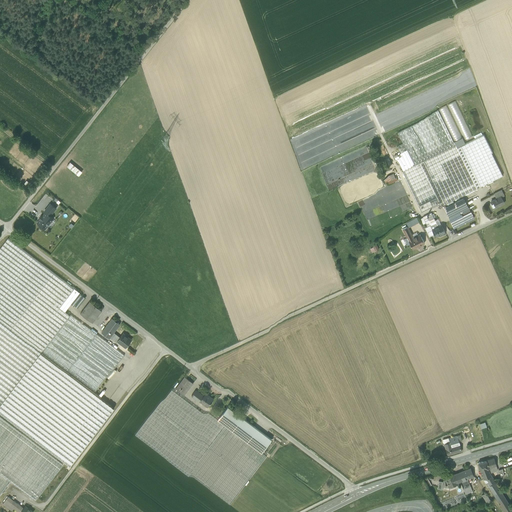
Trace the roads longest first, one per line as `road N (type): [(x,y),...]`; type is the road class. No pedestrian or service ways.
road 1 (residential): [(511,213),(192,365)]
road 2 (residential): [(7,224),(184,0)]
road 3 (residential): [(7,224),(192,365)]
road 4 (track): [(473,0),(265,96)]
road 5 (residential): [(192,365),(354,495)]
road 6 (secondary): [(511,445),(354,495)]
